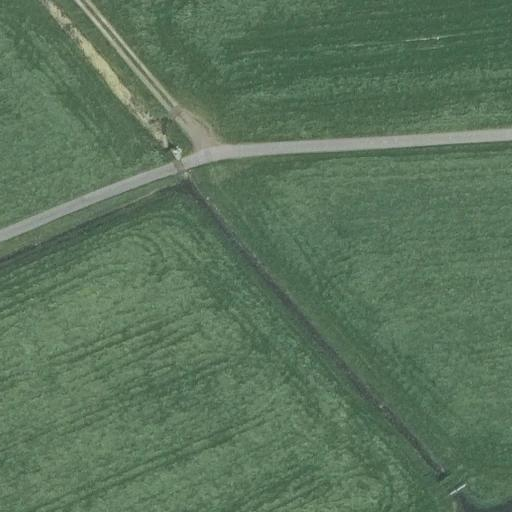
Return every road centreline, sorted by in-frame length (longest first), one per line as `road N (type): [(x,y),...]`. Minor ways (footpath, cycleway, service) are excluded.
road 1 (unclassified): [(511,135),(206,155),(0,236)]
road 2 (track): [(206,155),(80,0)]
